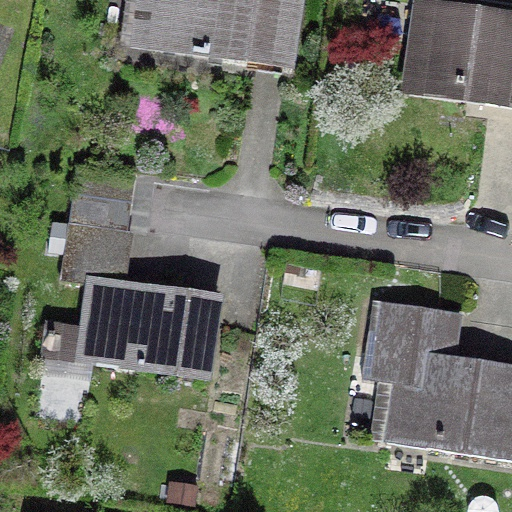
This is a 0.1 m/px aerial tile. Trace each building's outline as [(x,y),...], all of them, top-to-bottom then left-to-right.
[(130,0),(124,39),(193,54),(288,67),(297,0),(130,0)] [(485,104),(511,108),(511,16),(419,3),(408,82),(487,93),(485,104)] [(77,166),(72,195),(132,203),(136,174),(77,166)] [(127,233),(132,203),(72,195),(68,224),(127,233)] [(205,379),(217,301),(92,283),(85,331),(48,326),(43,359),(91,366),(91,362),(205,379)] [(373,302),(361,381),(379,383),(370,441),(511,462),(511,368),(439,357),(446,313),(373,302)]
